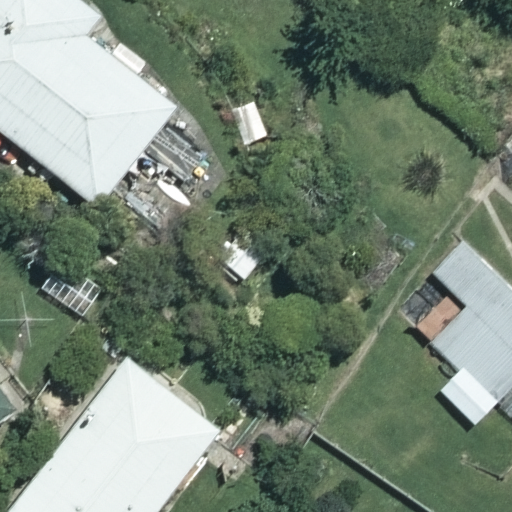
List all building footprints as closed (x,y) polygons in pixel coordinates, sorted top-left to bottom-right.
[(96,7),(86,0),(0,0),(0,126),(95,200),(175,97),(82,25),(96,7)] [(277,234),(246,212),(213,257),(243,280),(277,234)] [(511,379),(511,288),(462,239),(433,269),(471,306),(435,342),(459,365),(438,386),(473,420),(511,379)] [(147,511),(217,427),(130,355),(0,511),(147,511)] [(0,409),(12,400),(0,385),(0,409)]
